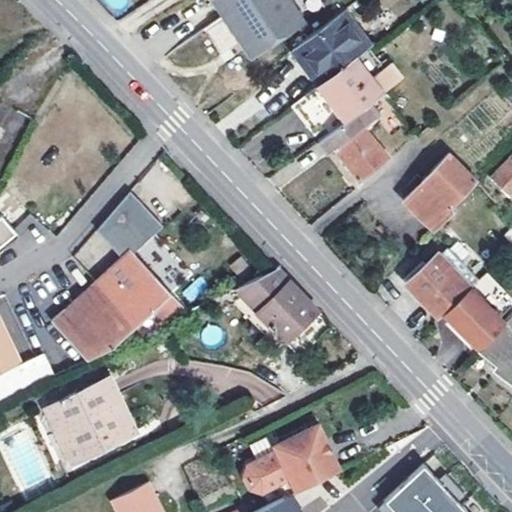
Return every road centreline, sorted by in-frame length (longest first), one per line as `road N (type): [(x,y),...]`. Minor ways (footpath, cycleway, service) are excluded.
road 1 (tertiary): [(173,120),(454,417)]
road 2 (residential): [(0,280),(72,232),(173,120)]
road 3 (tertiary): [(55,0),(173,120)]
road 4 (residential): [(351,511),(359,493),(454,417)]
